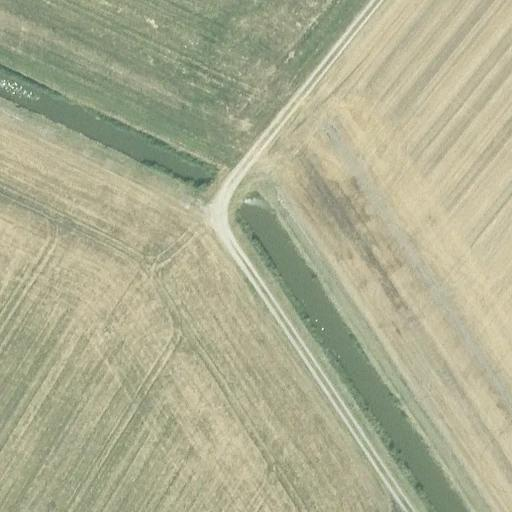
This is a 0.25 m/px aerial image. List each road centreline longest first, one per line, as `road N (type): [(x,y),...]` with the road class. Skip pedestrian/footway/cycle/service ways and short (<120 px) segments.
road 1 (track): [(405,511),(207,216)]
road 2 (track): [(207,216),(381,0)]
road 3 (track): [(207,216),(0,129)]
